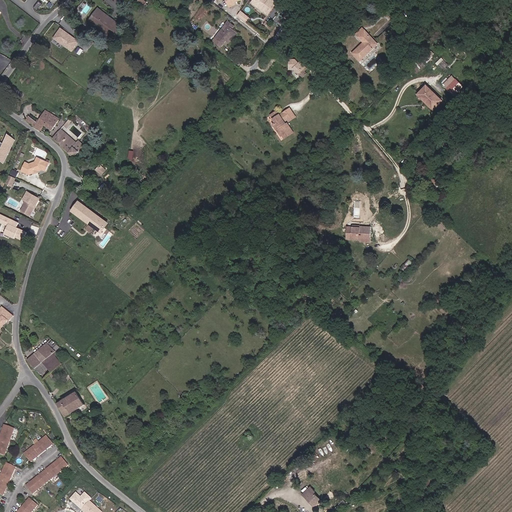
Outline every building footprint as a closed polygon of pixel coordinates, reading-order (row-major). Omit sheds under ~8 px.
[(145,4),(140,0),(137,4),(142,8),(145,4)] [(269,2),(266,0),(252,0),(250,2),(255,6),(257,3),(264,9),(262,11),(267,15),(275,3),(271,0),(270,0),(269,2)] [(120,25),(96,8),(89,17),(113,35),(120,25)] [(247,17),(239,11),(236,15),(245,22),(248,19),(246,18),(247,17)] [(482,16),(477,11),(469,18),(474,24),(482,16)] [(228,41),(236,31),(232,28),(234,24),(228,19),(226,22),(228,25),(224,30),(222,28),(212,39),(215,42),(217,39),(222,43),(225,39),(228,41)] [(77,41),(60,28),(53,37),(70,50),(77,41)] [(365,33),(363,30),(357,37),(363,44),(353,54),(360,61),(377,45),(365,33)] [(294,68),(298,64),(295,60),(289,60),(289,69),(292,69),(294,68)] [(302,69),(304,71),(307,69),(300,62),(298,64),(294,68),(298,73),(302,69)] [(302,69),(298,73),(303,78),(304,76),(307,74),(304,71),(302,69)] [(461,87),(451,77),(442,86),(452,96),(461,87)] [(441,102),(426,87),(418,95),(433,110),(441,102)] [(47,110),(35,127),(40,130),(44,124),(52,130),(59,119),(47,110)] [(288,119),(294,114),(291,111),(285,116),(286,117),(288,119)] [(298,135),(291,127),(289,127),(287,125),(290,122),(292,124),(298,119),(294,114),(288,119),(286,117),(283,120),(279,115),(274,119),(278,123),(276,124),(279,128),(277,130),(286,140),(287,139),(290,142),(298,135)] [(84,146),(78,141),(74,146),(58,132),(53,139),(68,152),(75,158),(84,146)] [(7,160),(17,139),(11,136),(7,143),(1,140),(2,138),(0,136),(0,150),(3,152),(1,157),(7,160)] [(48,172),(52,164),(44,160),(42,163),(40,164),(38,162),(31,165),(27,163),(23,171),(31,175),(36,173),(36,172),(38,171),(39,172),(44,170),(48,172)] [(102,175),(108,170),(101,164),(96,169),(102,175)] [(14,186),(17,178),(11,175),(7,183),(14,186)] [(435,190),(439,183),(422,175),(419,182),(435,190)] [(31,215),(41,197),(28,191),(24,198),(28,201),(28,202),(27,202),(23,210),(31,215)] [(95,212),(79,201),(73,210),(89,221),(95,212)] [(94,224),(100,215),(95,212),(89,221),(94,224)] [(21,223),(1,214),(0,215),(0,221),(10,226),(6,233),(17,238),(17,237),(25,240),(29,232),(24,230),(24,231),(20,229),(21,228),(19,227),(21,223)] [(102,230),(108,221),(100,215),(94,224),(102,230)] [(370,227),(361,226),(361,228),(352,227),(346,227),(345,238),(360,240),(360,238),(369,239),(370,227)] [(337,287),(333,283),(329,287),(332,291),(337,287)] [(332,291),(329,287),(324,292),(328,296),(332,291)] [(0,309),(0,329),(7,320),(9,322),(13,315),(4,308),(2,309),(1,308),(0,309)] [(38,351),(45,360),(52,354),(56,351),(49,342),(38,351)] [(34,354),(27,361),(34,369),(42,362),(34,354)] [(61,366),(52,354),(45,360),(42,362),(51,373),(61,366)] [(77,393),(63,401),(67,407),(74,403),(78,409),(85,405),(77,393)] [(67,407),(63,401),(59,403),(56,399),(55,400),(65,417),(78,409),(74,403),(67,407)] [(8,436),(10,437),(12,432),(2,429),(1,432),(0,434),(0,451),(5,453),(8,444),(6,443),(7,439),(8,436)] [(248,433),(244,437),(248,443),(253,438),(248,433)] [(31,462),(53,444),(46,435),(38,442),(39,444),(36,446),(34,449),(32,447),(24,453),(31,462)] [(67,465),(60,457),(26,486),(33,494),(40,488),(38,486),(42,483),(44,484),(53,477),(51,474),(54,472),(57,469),(59,471),(67,465)] [(11,464),(7,462),(1,473),(4,474),(3,478),(1,482),(0,481),(0,492),(4,494),(17,466),(11,464)] [(317,492),(312,487),(303,496),(314,507),(322,498),(316,493),(317,492)] [(89,500),(91,498),(84,492),(80,496),(75,492),(70,499),(81,509),(89,500)] [(30,511),(37,505),(29,498),(16,511),(26,511),(28,510),(30,511)] [(101,511),(102,511),(89,500),(81,509),(84,511),(85,511),(86,511),(101,511)]
